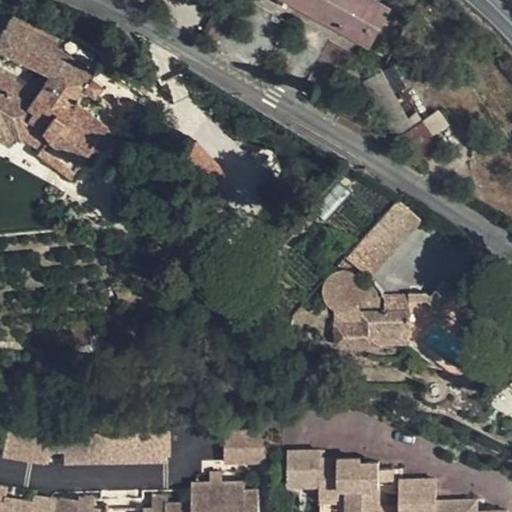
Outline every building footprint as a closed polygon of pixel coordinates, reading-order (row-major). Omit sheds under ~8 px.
[(301,0),(371,37),(390,1),(388,0),(301,0)] [(60,37),(13,16),(9,23),(7,25),(0,39),(0,42),(54,70),(33,101),(0,83),(0,135),(10,141),(15,132),(23,136),(25,133),(41,147),(50,137),(82,162),(98,141),(105,145),(117,128),(79,99),(94,75),(55,50),(60,37)] [(371,80),(373,84),(385,79),(382,74),(371,80)] [(385,79),(373,84),(371,86),(391,124),(407,115),(387,78),(385,79)] [(438,145),(423,122),(403,136),(419,158),(438,145)] [(72,174),(82,162),(50,137),(41,147),(40,150),(72,174)] [(213,191),(229,173),(198,140),(178,164),(213,191)] [(403,195),(393,206),(415,227),(425,215),(403,195)] [(229,209),(210,196),(163,249),(189,260),(229,209)] [(406,237),(415,227),(393,206),(383,217),(406,237)] [(406,237),(383,217),(374,228),(396,248),(406,237)] [(385,260),(396,248),(374,228),(363,240),(385,260)] [(374,273),(385,260),(363,240),(352,253),(374,273)] [(379,329),(410,327),(409,308),(357,311),(356,318),(336,319),(336,344),(380,343),(379,329)] [(411,342),(410,327),(379,329),(380,343),(411,342)] [(286,449),(286,429),(240,433),(243,461),(286,458),(286,449)] [(26,469),(28,459),(31,439),(4,435),(3,443),(1,465),(26,469)] [(127,439),(127,468),(161,467),(161,438),(127,439)] [(31,439),(28,459),(26,469),(39,470),(39,466),(40,457),(42,441),(31,439)] [(106,468),(127,468),(127,439),(104,440),(106,468)] [(106,468),(104,440),(42,441),(40,457),(57,456),(58,469),(106,468)] [(286,449),(286,458),(286,482),(303,482),(303,449),(286,449)] [(375,480),(374,469),(374,462),(357,461),(356,457),(321,457),(321,449),(303,449),(303,482),(320,482),(320,509),(348,509),(349,506),(376,505),(375,480)] [(389,469),(374,469),(375,480),(390,480),(389,469)] [(207,478),(207,486),(207,490),(219,491),(219,486),(221,486),(221,477),(207,478)] [(462,511),(462,501),(434,501),(433,479),(396,479),(395,511),(462,511)] [(254,511),(254,492),(240,492),(240,485),(221,486),(219,486),(219,491),(207,490),(207,486),(187,487),(188,507),(161,508),(160,511),(254,511)] [(49,511),(49,502),(31,501),(30,507),(1,504),(0,505),(0,511),(49,511)] [(145,502),(145,511),(160,511),(161,508),(160,501),(145,502)] [(474,511),(474,501),(462,501),(462,511),(474,511)] [(49,502),(49,511),(72,511),(73,505),(49,502)] [(73,502),(73,505),(72,511),(87,511),(88,504),(73,502)]
